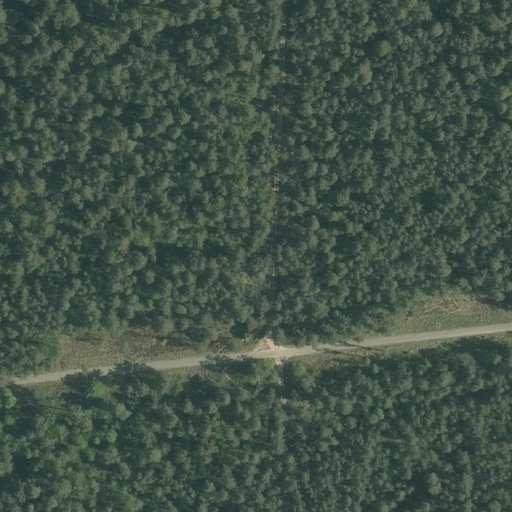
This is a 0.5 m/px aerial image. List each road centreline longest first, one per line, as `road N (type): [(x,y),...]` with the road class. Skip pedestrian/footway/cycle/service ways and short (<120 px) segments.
road 1 (track): [(0,382),(511,325)]
road 2 (track): [(285,0),(271,299),(288,511)]
